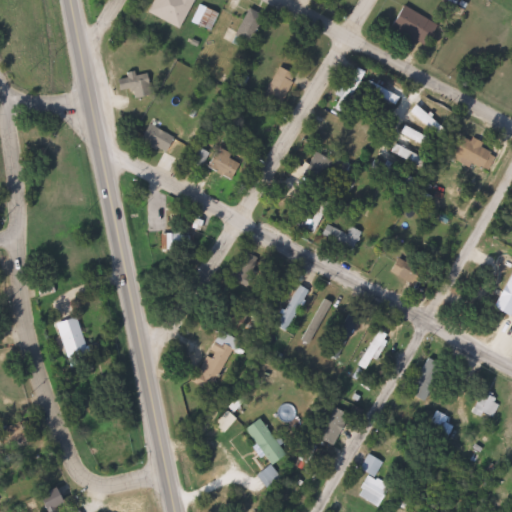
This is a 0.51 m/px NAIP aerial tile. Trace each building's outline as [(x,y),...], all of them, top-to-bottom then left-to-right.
[(213,30),(195,22),(202,5),(220,13),(213,30)] [(268,20),(250,44),(230,29),(248,5),(268,20)] [(392,30),(405,6),(442,25),(428,50),(392,30)] [(309,68),(289,56),(302,35),(321,47),(309,68)] [(368,72),(347,113),(337,108),(357,66),(368,72)] [(448,130),(442,137),(413,112),(420,105),(448,130)] [(143,140),(151,124),(175,135),(178,127),(190,133),(178,157),(143,140)] [(429,149),(403,132),(408,126),(433,142),(429,149)] [(361,151),(355,161),(320,142),(325,132),(361,151)] [(456,153),(466,136),(500,155),(490,173),(456,153)] [(204,139),(212,161),(195,168),(186,146),(204,139)] [(211,166),(224,144),(252,161),(239,183),(211,166)] [(427,160),(423,168),(394,152),(398,144),(427,160)] [(332,237),(340,229),(353,241),(346,249),(332,237)] [(426,279),(417,289),(393,270),(402,259),(426,279)] [(286,331),(276,324),(306,286),(316,294),(286,331)] [(305,342),(324,297),(335,302),(317,347),(305,342)] [(327,355),(348,313),(362,320),(341,361),(327,355)] [(60,324),(79,318),(89,348),(70,354),(60,324)] [(368,372),(357,365),(381,331),(392,338),(368,372)] [(197,384),(222,332),(242,342),(217,394),(197,384)] [(474,413),(485,391),(502,400),(491,421),(474,413)] [(285,458),(269,465),(253,426),(269,419),(285,458)] [(380,508),(359,496),(371,475),(362,470),(371,455),(385,463),(376,478),(392,488),(380,508)] [(50,511),(44,495),(63,488),(70,508),(57,511),(50,511)]
